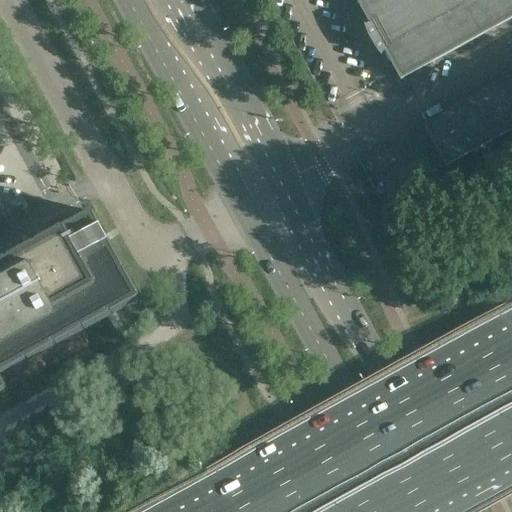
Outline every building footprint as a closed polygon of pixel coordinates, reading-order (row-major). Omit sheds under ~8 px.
[(511,0),(355,0),(392,66),(400,81),(421,70),(511,19),(511,0)] [(511,83),(428,130),(448,167),(511,131),(511,83)] [(435,149),(415,160),(425,177),(445,166),(435,149)] [(412,162),(381,180),(388,194),(420,176),(412,162)] [(94,220),(92,216),(94,215),(93,213),(91,214),(92,216),(66,230),(65,228),(63,229),(64,231),(38,246),(37,244),(35,245),(36,247),(10,261),(9,259),(7,260),(8,262),(0,266),(0,394),(8,390),(0,376),(28,361),(27,359),(53,345),(54,347),(56,345),(55,344),(81,329),(82,331),(84,330),(83,328),(109,314),(110,316),(112,314),(111,313),(137,298),(138,300),(140,299),(139,297),(138,298),(123,272),(125,271),(124,269),(122,270),(108,244),(109,243),(101,227),(99,228),(94,220)]
